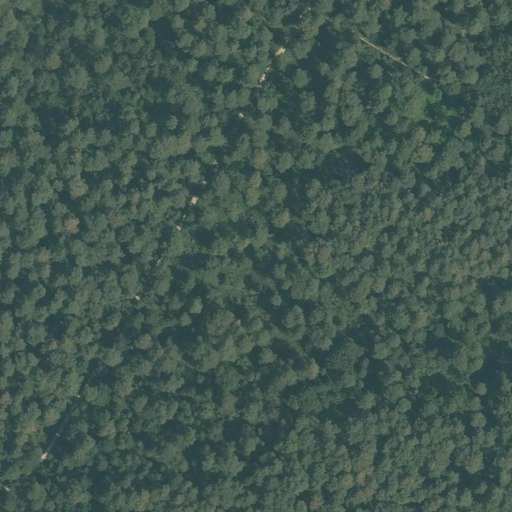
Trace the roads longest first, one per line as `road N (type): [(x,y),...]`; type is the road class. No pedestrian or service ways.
road 1 (track): [(15,497),(312,0)]
road 2 (track): [(511,129),(301,0)]
